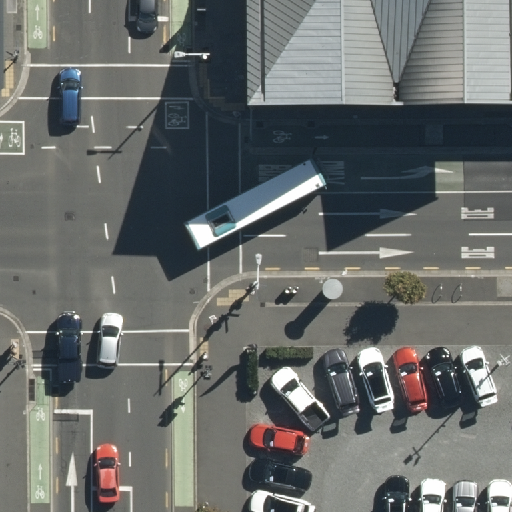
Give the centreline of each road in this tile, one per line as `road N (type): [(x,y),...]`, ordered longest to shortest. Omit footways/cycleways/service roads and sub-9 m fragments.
road 1 (secondary): [(110,232),(511,232)]
road 2 (tertiary): [(110,232),(112,511)]
road 3 (tertiary): [(108,0),(110,232)]
